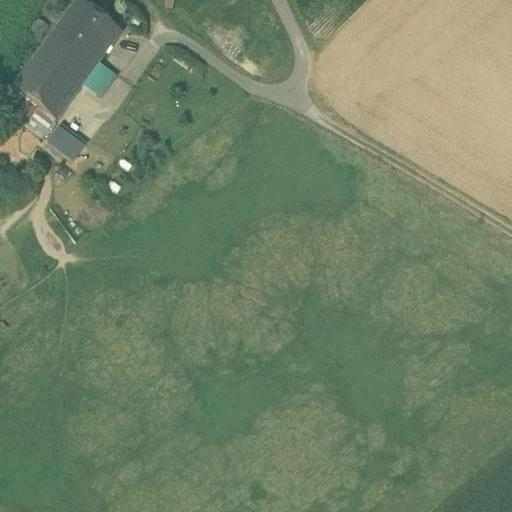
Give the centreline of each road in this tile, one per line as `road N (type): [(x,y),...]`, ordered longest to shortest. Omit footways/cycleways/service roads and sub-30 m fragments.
road 1 (unclassified): [(278,0),(310,69),(280,100),(141,0)]
road 2 (track): [(511,237),(280,100)]
